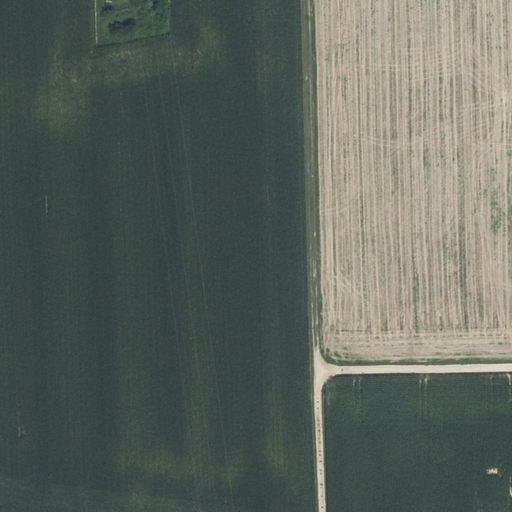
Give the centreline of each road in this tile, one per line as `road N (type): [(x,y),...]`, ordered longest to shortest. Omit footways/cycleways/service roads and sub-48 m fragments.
road 1 (track): [(317,374),(314,0)]
road 2 (track): [(317,374),(511,369)]
road 3 (track): [(322,511),(317,374)]
